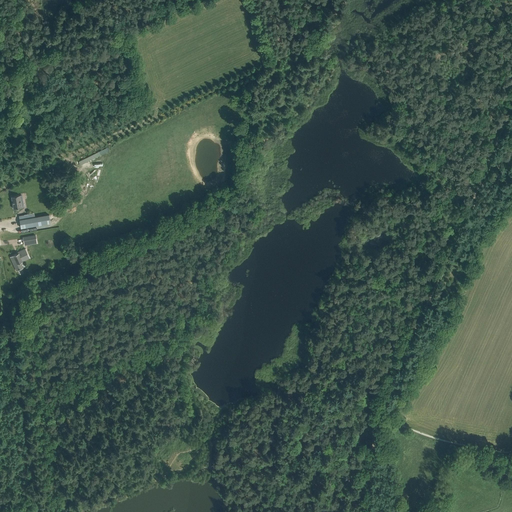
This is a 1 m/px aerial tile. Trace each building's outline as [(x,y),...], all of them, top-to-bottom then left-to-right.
[(83,163),(110,151),(108,148),(81,159),(83,163)] [(21,200),(20,195),(11,197),(13,209),(24,207),(24,204),(23,200),(21,200)] [(50,223),(49,215),(20,220),(21,228),(50,223)] [(31,244),(30,241),(36,240),(35,235),(23,238),(24,245),(31,244)] [(28,255),(25,249),(17,252),(18,254),(10,257),(16,271),(23,268),(19,260),(28,255)]
